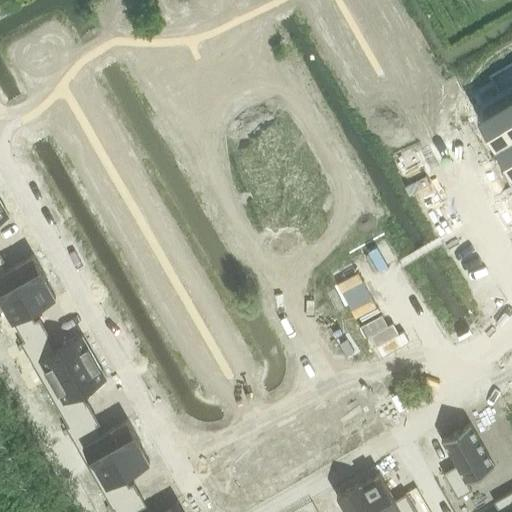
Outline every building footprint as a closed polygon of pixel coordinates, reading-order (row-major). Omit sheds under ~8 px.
[(511,94),(484,111),(511,160),(511,94)] [(0,198),(0,220),(9,215),(0,198)] [(0,262),(0,298),(1,300),(46,274),(34,254),(5,270),(0,262)] [(46,274),(1,300),(12,320),(6,323),(13,335),(35,323),(28,312),(56,296),(44,276),(46,275),(46,274)] [(48,339),(26,351),(33,363),(39,360),(51,380),(94,356),(82,334),(54,350),(48,339)] [(94,356),(51,380),(63,401),(57,405),(64,417),(86,404),(79,393),(107,378),(94,356)] [(92,424),(71,436),(77,448),(84,445),(95,465),(140,439),(128,418),(99,435),(92,424)] [(469,423),(441,438),(458,467),(447,473),(460,495),(471,489),(464,476),(491,461),(469,423)] [(140,439),(95,465),(106,485),(100,488),(107,500),(129,488),(123,476),(150,461),(138,441),(140,440),(140,439)] [(359,481),(358,482),(374,511),(417,511),(406,493),(395,499),(379,472),(360,483),(359,481)] [(374,511),(358,482),(337,494),(347,511),(374,511)] [(500,511),(511,511),(511,494),(496,504),(500,511)] [(144,495),(122,507),(124,511),(139,511),(150,506),(144,495)] [(183,511),(177,500),(155,511),(183,511)]
